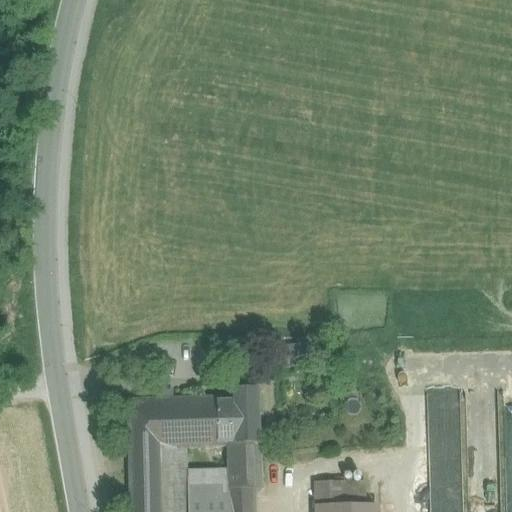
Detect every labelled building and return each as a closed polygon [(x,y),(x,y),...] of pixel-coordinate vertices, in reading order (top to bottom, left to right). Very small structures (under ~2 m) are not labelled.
[(280,370),(313,367),(310,347),(278,350),(280,370)] [(218,448),(228,448),(229,460),(253,460),(252,447),(261,447),(258,391),(234,392),(234,399),(217,400),(218,448)] [(511,450),(511,391),(501,391),(501,414),(469,414),(469,429),(500,429),(500,451),(511,450)] [(166,450),(218,448),(217,400),(164,401),(166,450)] [(166,450),(164,401),(129,402),(131,492),(161,491),(160,453),(165,453),(166,450)] [(461,511),(461,433),(430,433),(430,511),(461,511)] [(253,511),(253,460),(229,460),(229,468),(229,511),(253,511)] [(186,511),(229,511),(229,468),(186,470),(186,511)] [(316,485),(317,509),(364,509),(363,483),(316,485)] [(181,511),(180,491),(161,491),(131,492),(131,511),(181,511)]
